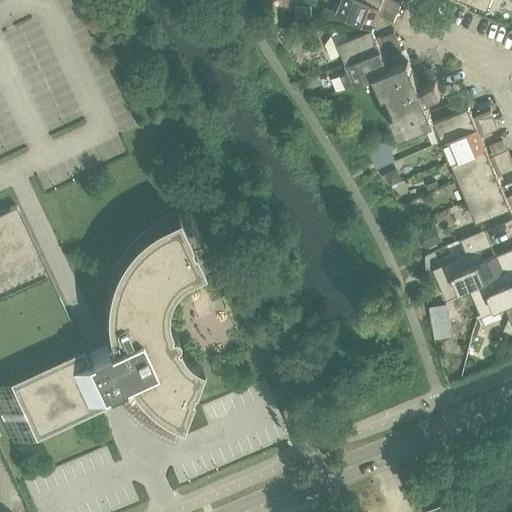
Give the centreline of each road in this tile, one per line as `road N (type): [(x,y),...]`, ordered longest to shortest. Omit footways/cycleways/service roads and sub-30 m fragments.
road 1 (tertiary): [(251,511),(511,403)]
road 2 (residential): [(504,68),(481,69),(435,44),(417,16),(420,0)]
